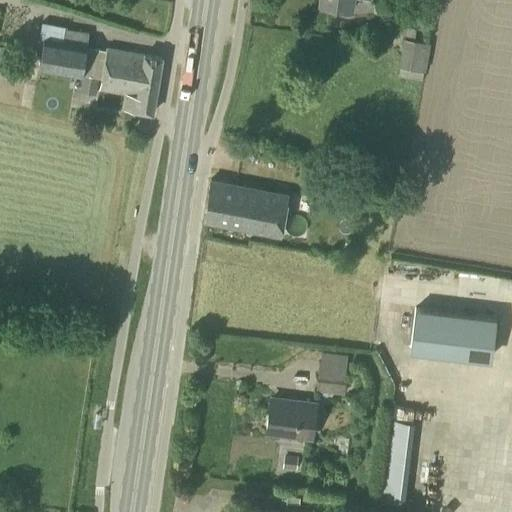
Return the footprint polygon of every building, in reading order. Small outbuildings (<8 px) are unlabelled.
[(320,0),(319,6),(349,11),(350,0),(320,0)] [(88,30),(41,23),(39,38),(42,39),(37,70),(81,77),(88,30)] [(425,72),(430,43),(402,39),(398,67),(425,72)] [(107,48),(100,90),(126,94),(124,108),(151,113),(161,58),(107,48)] [(95,94),(98,77),(82,75),(79,92),(95,94)] [(285,195),(210,181),(202,221),(277,236),(285,195)] [(495,318),(416,308),(410,350),(489,360),(495,318)] [(344,394),(348,365),(346,365),(347,354),(320,351),(315,390),(344,394)] [(422,408),(437,410),(442,379),(427,376),(422,408)] [(311,438),(315,404),(269,398),(265,432),(311,438)] [(489,416),(435,414),(434,429),(489,431),(489,416)] [(309,497),(332,501),(334,489),(311,486),(309,497)]
